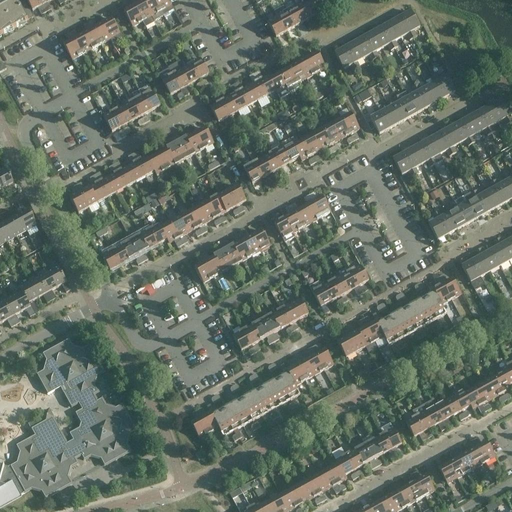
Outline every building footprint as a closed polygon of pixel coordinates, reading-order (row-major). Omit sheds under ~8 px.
[(25,23),(28,22),(34,18),(30,12),(28,13),(23,3),(25,2),(23,0),(17,0),(0,9),(0,37),(4,35),(6,33),(12,29),(13,30),(17,28),(19,26),(24,22),(25,23)] [(43,6),(39,0),(26,0),(33,12),(43,6)] [(162,13),(154,0),(147,0),(144,2),(152,18),(161,13),(162,13)] [(174,12),(167,0),(154,0),(162,13),(161,13),(164,18),(174,12)] [(324,12),(317,0),(308,0),(306,2),(314,17),(324,12)] [(152,18),(144,2),(134,7),(143,23),(146,28),(155,23),(152,18)] [(314,17),(306,2),(296,7),(305,23),(314,17)] [(143,23),(134,7),(124,13),(133,28),(143,23)] [(295,28),(287,12),(284,7),(274,12),(277,18),(286,33),(295,28)] [(305,23),(296,7),(287,12),(295,28),(305,23)] [(420,28),(412,13),(402,18),(413,40),(417,38),(414,32),(420,28)] [(286,33),(277,18),(267,23),(276,39),(286,33)] [(413,40),(402,18),(392,23),(401,39),(407,36),(410,42),(413,40)] [(121,35),(112,20),(102,25),(111,41),(121,35)] [(401,39),(392,23),(383,29),(394,50),(398,48),(395,42),(401,39)] [(111,41),(102,25),(93,30),(101,46),(111,41)] [(394,50),(383,29),(373,34),(382,50),(388,46),(391,52),(394,50)] [(101,46),(93,30),(83,35),(92,51),(101,46)] [(382,50),(373,34),(364,39),(376,61),(379,59),(376,53),(382,50)] [(92,51),(83,35),(74,41),(82,56),(92,51)] [(376,61),(364,39),(354,44),(363,60),(369,57),(372,62),(376,61)] [(82,56),(74,41),(64,46),(72,62),(82,56)] [(363,60),(354,44),(345,50),(357,71),(360,69),(357,63),(363,60)] [(357,71),(345,50),(335,55),(344,71),(350,67),(353,73),(357,71)] [(326,69),(317,54),(307,59),(316,75),(326,69)] [(316,75),(307,59),(298,64),(307,80),(316,75)] [(209,75),(201,60),(191,65),(199,81),(209,75)] [(307,80),(298,64),(288,70),(297,85),(307,80)] [(199,81),(191,65),(181,70),(190,86),(199,81)] [(190,86),(181,70),(172,76),(180,91),(182,94),(186,92),(184,89),(190,86)] [(297,85),(288,70),(279,75),(288,90),(297,85)] [(270,80),(268,76),(263,79),(259,72),(254,74),(257,79),(258,82),(267,97),(276,92),(270,80)] [(288,90),(279,75),(270,80),(276,92),(278,96),(288,90)] [(456,93),(447,77),(441,81),(438,75),(434,77),(446,99),(456,93)] [(180,91),(172,76),(162,81),(171,97),(180,91)] [(446,99),(434,77),(431,79),(434,85),(428,88),(437,104),(446,99)] [(267,97),(258,82),(248,87),(257,103),(267,97)] [(160,107),(149,86),(139,92),(150,112),(160,107)] [(437,104),(428,88),(422,91),(419,86),(415,88),(427,109),(437,104)] [(257,103),(248,87),(239,92),(247,108),(257,103)] [(427,109),(415,88),(412,90),(415,95),(409,99),(418,114),(427,109)] [(150,112),(139,92),(129,97),(132,102),(141,118),(150,112)] [(247,108),(239,92),(229,97),(238,113),(247,108)] [(418,114),(409,99),(403,102),(400,96),(396,98),(408,120),(418,114)] [(238,113),(229,97),(220,103),(229,118),(238,113)] [(511,115),(511,104),(508,97),(498,103),(510,124),(511,123),(511,119),(510,117),(511,115)] [(408,120),(396,98),(393,100),(396,106),(390,109),(399,125),(408,120)] [(141,118),(132,102),(123,107),(132,123),(141,118)] [(229,118),(220,103),(210,108),(219,124),(229,118)] [(510,124),(498,103),(489,108),(497,124),(503,121),(506,126),(510,124)] [(132,123),(123,107),(113,112),(122,128),(132,123)] [(399,125),(390,109),(384,112),(381,107),(377,109),(389,130),(399,125)] [(497,124),(489,108),(479,113),(491,135),(495,133),(491,127),(497,124)] [(389,130),(377,109),(374,111),(377,116),(371,120),(379,136),(389,130)] [(360,130),(351,115),(348,110),(338,115),(341,120),(350,136),(360,130)] [(122,128),(113,112),(103,118),(112,134),(122,128)] [(491,135),(479,113),(470,119),(478,134),(484,131),(487,137),(491,135)] [(478,134),(470,119),(460,124),(472,145),(476,143),(472,138),(478,134)] [(350,136),(341,120),(332,125),(340,141),(350,136)] [(472,145),(460,124),(451,129),(459,145),(465,142),(469,147),(472,145)] [(340,141),(332,125),(322,131),(331,146),(340,141)] [(214,145),(206,129),(196,135),(204,150),(214,145)] [(459,145),(451,129),(441,135),(453,156),(457,154),(453,148),(459,145)] [(331,146),(322,131),(313,136),(321,152),(331,146)] [(204,150),(196,135),(187,140),(195,155),(204,150)] [(453,156),(441,135),(432,140),(440,155),(446,152),(449,158),(453,156)] [(321,152),(313,136),(303,141),(312,157),(321,152)] [(195,155),(187,140),(167,150),(176,166),(195,155)] [(440,155),(432,140),(422,145),(434,166),(438,164),(434,159),(440,155)] [(303,141),(294,146),(294,147),(300,159),(302,163),(312,157),(303,141)] [(300,159),(294,147),(294,146),(292,143),(282,148),(291,164),(300,159)] [(434,166),(422,145),(413,150),(421,166),(427,163),(430,168),(434,166)] [(291,164),(282,148),(273,153),(281,169),(291,164)] [(176,166),(167,150),(158,155),(167,171),(176,166)] [(421,166),(413,150),(403,155),(415,177),(419,175),(416,169),(421,166)] [(281,169),(273,153),(263,159),(272,174),(281,169)] [(167,171),(158,155),(149,160),(148,161),(155,173),(157,177),(167,171)] [(415,177),(403,155),(393,161),(402,177),(408,173),(412,179),(415,177)] [(155,173),(148,161),(149,160),(147,157),(137,162),(146,178),(155,173)] [(272,174),(263,159),(254,164),(262,180),(272,174)] [(146,178),(137,162),(127,168),(136,183),(146,178)] [(262,180),(254,164),(244,169),(252,185),(262,180)] [(136,183),(127,168),(118,173),(126,189),(136,183)] [(17,192),(4,169),(0,171),(0,185),(2,190),(7,188),(12,195),(17,192)] [(126,189),(118,173),(108,178),(117,194),(126,189)] [(117,194),(108,178),(99,183),(107,199),(117,194)] [(511,200),(511,195),(505,183),(499,187),(496,181),(493,183),(505,204),(511,200)] [(107,199),(99,183),(89,189),(98,204),(107,199)] [(505,204),(493,183),(489,185),(492,191),(486,194),(495,210),(505,204)] [(246,202),(237,187),(228,192),(236,208),(246,202)] [(98,204),(89,189),(80,194),(88,209),(98,204)] [(236,208),(228,192),(218,197),(227,213),(236,208)] [(495,210),(486,194),(481,197),(477,192),(474,194),(486,215),(495,210)] [(88,209),(80,194),(70,199),(78,215),(88,209)] [(331,214),(323,198),(316,201),(315,199),(316,197),(314,194),(309,197),(311,201),(313,204),(321,219),(331,214)] [(486,215),(474,194),(470,196),(473,201),(467,205),(476,220),(486,215)] [(227,213),(218,197),(209,203),(217,218),(227,213)] [(476,220),(467,205),(462,208),(458,202),(455,204),(467,226),(476,220)] [(217,218),(209,203),(199,208),(208,224),(217,218)] [(36,227),(23,204),(18,206),(22,214),(17,217),(26,232),(36,227)] [(312,224),(303,209),(297,212),(296,210),(297,207),(295,204),(290,207),(294,214),(302,230),(312,224)] [(321,219),(313,204),(303,209),(312,224),(321,219)] [(467,226),(455,204),(451,206),(454,212),(449,215),(457,231),(467,226)] [(302,230),(294,214),(290,207),(285,210),(287,213),(289,214),(290,216),(284,219),(293,235),(302,230)] [(208,224),(199,208),(190,213),(198,229),(208,224)] [(26,232),(17,217),(12,219),(8,212),(3,214),(16,238),(26,232)] [(198,229),(190,213),(180,218),(189,234),(198,229)] [(457,231),(449,215),(443,218),(439,213),(436,215),(448,236),(457,231)] [(16,238),(3,214),(0,216),(0,218),(3,224),(0,226),(0,230),(7,243),(16,238)] [(448,236),(436,215),(432,216),(435,222),(429,226),(438,241),(448,236)] [(189,234),(180,218),(170,224),(179,239),(189,234)] [(293,235),(284,219),(274,225),(283,240),(293,235)] [(170,224),(161,229),(168,241),(167,241),(169,245),(179,239),(170,224)] [(168,241),(161,229),(159,225),(149,231),(158,246),(167,241),(168,241)] [(158,246),(149,231),(141,236),(149,251),(158,246)] [(271,247),(262,231),(252,237),(261,253),(271,247)] [(149,251),(141,236),(121,246),(130,262),(149,251)] [(261,253),(252,237),(243,242),(251,258),(261,253)] [(511,260),(511,245),(510,242),(504,245),(501,239),(497,241),(509,263),(511,260)] [(509,263),(497,241),(494,243),(497,249),(491,252),(500,268),(509,263)] [(251,258),(243,242),(233,247),(242,263),(251,258)] [(130,262),(121,246),(112,251),(120,267),(130,262)] [(242,263),(233,247),(214,258),(223,274),(242,263)] [(500,268),(491,252),(485,255),(482,250),(478,252),(490,273),(500,268)] [(120,267),(112,251),(102,257),(110,273),(120,267)] [(490,273),(478,252),(475,254),(478,259),(472,263),(481,278),(490,273)] [(223,274),(214,258),(205,263),(214,279),(223,274)] [(481,278),(472,263),(466,266),(463,260),(459,262),(462,268),(471,284),(481,278)] [(214,279),(205,263),(195,269),(204,284),(214,279)] [(369,282),(360,266),(350,272),(359,287),(369,282)] [(71,291),(58,268),(48,273),(57,289),(62,286),(66,294),(71,291)] [(359,287),(350,272),(341,277),(350,293),(359,287)] [(57,289),(48,273),(39,279),(52,302),(56,299),(52,292),(57,289)] [(350,293),(341,277),(332,282),(340,298),(350,293)] [(52,302),(39,279),(30,284),(38,299),(43,297),(47,304),(52,302)] [(461,296),(453,280),(443,285),(451,301),(461,296)] [(331,303),(322,287),(319,282),(309,288),(321,309),(331,303)] [(340,298),(332,282),(322,287),(331,303),(340,298)] [(33,302),(38,299),(30,284),(20,289),(22,293),(35,316),(39,313),(33,302)] [(451,301),(443,285),(433,291),(434,292),(442,307),(442,306),(451,301)] [(442,307),(434,292),(428,295),(429,298),(426,300),(437,320),(447,315),(442,306),(442,307)] [(35,316),(22,293),(12,298),(21,314),(26,311),(30,318),(35,316)] [(21,314),(12,298),(3,303),(16,326),(20,324),(16,316),(21,314)] [(437,320),(426,300),(422,302),(420,299),(415,302),(427,326),(437,320)] [(309,315),(300,300),(290,305),(299,321),(309,315)] [(427,326),(415,302),(409,306),(411,309),(407,311),(418,331),(427,326)] [(16,326),(3,303),(0,304),(0,320),(2,324),(7,321),(11,329),(16,326)] [(299,321),(290,305),(281,310),(289,326),(299,321)] [(289,326),(281,310),(271,316),(280,331),(289,326)] [(418,331),(407,311),(403,313),(401,310),(396,313),(408,336),(418,331)] [(408,336),(396,313),(390,316),(392,319),(388,321),(399,341),(408,336)] [(280,331),(271,316),(252,326),(261,342),(280,331)] [(399,341),(388,321),(384,323),(383,320),(379,322),(379,321),(376,322),(385,338),(384,338),(389,347),(399,341)] [(385,338),(376,322),(366,328),(375,343),(384,338),(385,338)] [(261,342),(252,326),(243,331),(251,347),(261,342)] [(375,343),(366,328),(357,333),(366,349),(375,343)] [(251,347),(243,331),(233,337),(242,352),(251,347)] [(366,349),(357,333),(347,338),(356,354),(366,349)] [(356,354),(347,338),(337,344),(346,359),(356,354)] [(78,465),(74,458),(80,455),(84,461),(91,458),(101,460),(104,467),(131,452),(127,446),(130,436),(137,432),(122,405),(115,409),(106,406),(102,399),(95,403),(92,397),(99,393),(95,387),(98,377),(104,373),(90,346),(83,350),(73,347),(69,340),(42,355),(46,362),(43,372),(36,375),(47,394),(60,387),(72,408),(78,404),(82,410),(75,414),(81,424),(79,429),(69,434),(73,441),(67,444),(49,412),(42,415),(45,422),(31,430),(36,440),(31,442),(30,439),(16,447),(20,453),(17,463),(10,467),(25,494),(32,490),(42,493),(45,500),(72,485),(68,478),(71,468),(78,465)] [(334,366),(325,350),(315,356),(324,372),(334,366)] [(324,372),(315,356),(306,361),(314,377),(324,372)] [(314,377),(306,361),(296,366),(305,382),(314,377)] [(511,384),(511,368),(510,365),(500,371),(502,374),(503,374),(509,386),(510,386),(511,384)] [(305,382),(296,366),(287,372),(295,387),(296,387),(305,382)] [(295,387),(287,372),(284,373),(285,374),(281,376),(283,379),(279,381),(290,401),(300,396),(296,387),(295,387)] [(509,386),(503,374),(502,374),(493,379),(502,395),(511,389),(510,386),(509,386)] [(502,395),(493,379),(484,384),(493,400),(502,395)] [(290,401),(279,381),(276,383),(274,380),(268,383),(281,407),(290,401)] [(281,407),(268,383),(262,387),(264,390),(260,392),(271,412),(281,407)] [(493,400),(484,384),(474,390),(483,406),(493,400)] [(474,390),(465,395),(471,407),(473,411),(483,406),(474,390)] [(271,412),(260,392),(257,394),(255,391),(249,394),(262,417),(271,412)] [(471,407),(465,395),(463,391),(453,397),(462,412),(471,407)] [(262,417),(249,394),(243,397),(245,400),(241,402),(253,422),(262,417)] [(462,412),(453,397),(444,402),(452,418),(462,412)] [(253,422),(241,402),(238,404),(236,401),(230,404),(243,428),(253,422)] [(443,423),(434,407),(431,402),(422,407),(433,428),(443,423)] [(452,418),(444,402),(434,407),(443,423),(452,418)] [(243,428),(230,404),(225,407),(226,411),(223,413),(234,433),(243,428)] [(433,428),(422,407),(412,412),(415,418),(424,433),(433,428)] [(234,433),(223,413),(219,415),(217,412),(214,413),(213,412),(211,414),(219,430),(224,438),(234,433)] [(219,430),(211,414),(201,419),(210,435),(219,430)] [(424,433),(415,418),(405,423),(414,439),(420,435),(424,433)] [(210,435),(201,419),(191,425),(200,440),(210,435)] [(402,445),(393,430),(383,435),(392,451),(402,445)] [(392,451),(383,435),(374,440),(383,456),(392,451)] [(383,456),(374,440),(355,451),(364,467),(383,456)] [(496,459),(487,443),(477,448),(486,464),(496,459)] [(486,464),(477,448),(467,454),(476,469),(486,464)] [(364,467),(355,451),(346,456),(354,472),(364,467)] [(205,459),(201,452),(195,455),(199,462),(205,459)] [(476,469),(467,454),(458,459),(467,475),(476,469)] [(354,472),(346,456),(336,462),(338,465),(345,477),(354,472)] [(467,475),(458,459),(449,464),(457,480),(467,475)] [(457,480),(449,464),(439,470),(447,485),(457,480)] [(345,477),(338,465),(329,470),(337,486),(347,480),(345,477)] [(25,494),(10,467),(8,468),(4,467),(4,468),(0,466),(0,508),(21,497),(21,496),(25,494)] [(337,486),(329,470),(319,476),(328,491),(337,486)] [(417,482),(415,480),(413,475),(408,478),(411,485),(417,482)] [(328,491),(319,476),(309,481),(318,497),(328,491)] [(435,492),(426,476),(417,482),(425,498),(435,492)] [(318,497),(309,481),(300,486),(308,502),(318,497)] [(417,482),(411,485),(407,487),(416,503),(425,498),(417,482)] [(308,502),(300,486),(290,491),(299,507),(308,502)] [(416,503),(407,487),(398,492),(406,508),(416,503)] [(290,511),(299,507),(290,491),(281,497),(289,511),(290,511)] [(399,511),(406,508),(398,492),(388,498),(396,511),(399,511)] [(289,511),(281,497),(271,502),(277,511),(289,511)] [(396,511),(388,498),(379,503),(383,511),(396,511)] [(277,511),(271,502),(263,507),(262,507),(264,511),(277,511)] [(264,511),(262,507),(263,507),(260,503),(251,509),(252,511),(264,511)] [(383,511),(379,503),(369,508),(371,511),(383,511)]
